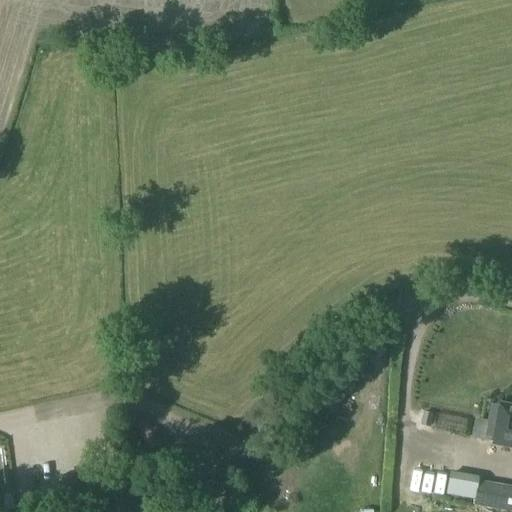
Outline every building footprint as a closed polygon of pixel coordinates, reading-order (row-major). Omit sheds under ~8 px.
[(511,410),(495,408),(490,439),(511,443),(511,410)] [(280,479),(316,481),(317,468),(280,467),(280,479)] [(79,480),(38,484),(38,488),(34,489),(35,500),(39,500),(40,506),(81,502),(79,480)] [(511,487),(477,481),(473,505),(511,511),(511,487)] [(145,511),(142,485),(110,489),(113,511),(145,511)] [(468,511),(469,511),(474,498),(449,491),(445,505),(468,511)]
